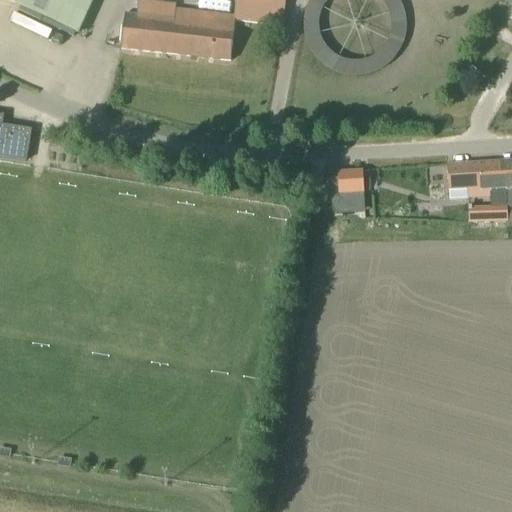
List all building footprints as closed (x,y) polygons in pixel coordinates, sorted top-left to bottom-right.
[(63,27),(49,21),(58,0),(0,0),(0,30),(51,53),(63,27)] [(282,24),(284,0),(237,0),(236,18),(235,19),(282,24)] [(318,18),(331,58),(351,58),(350,74),(361,71),(370,71),(401,61),(401,16),(396,0),(313,0),(318,15),(318,18)] [(231,62),(235,19),(236,18),(175,10),(174,21),(125,15),(121,50),(231,62)] [(0,158),(26,163),(31,131),(2,126),(3,116),(0,115),(0,158)] [(511,225),(511,162),(499,163),(500,176),(505,176),(506,189),(507,222),(507,225),(511,225)] [(500,176),(499,163),(448,166),(447,166),(448,198),(466,197),(498,195),(499,207),(490,207),(491,223),(507,222),(506,189),(505,176),(500,176)] [(363,193),(362,172),(337,174),(338,195),(363,193)]
